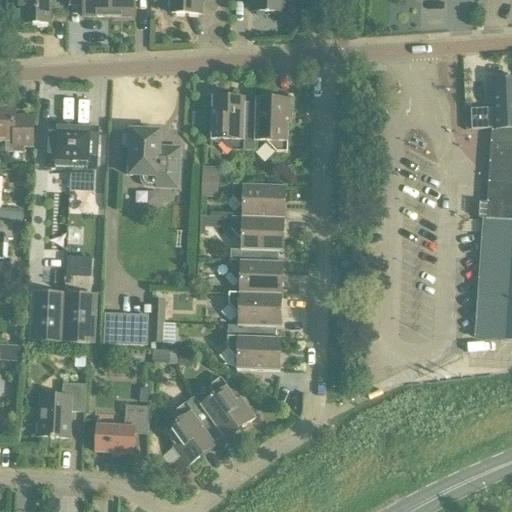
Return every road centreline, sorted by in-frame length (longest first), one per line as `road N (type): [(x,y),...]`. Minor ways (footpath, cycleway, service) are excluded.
road 1 (residential): [(0,77),(511,44)]
road 2 (residential): [(194,511),(316,424),(327,80)]
road 3 (unknown): [(115,70),(110,302)]
road 4 (residential): [(0,480),(119,486),(159,511)]
